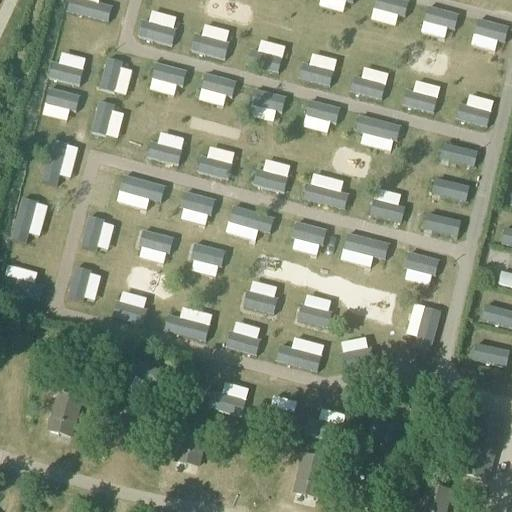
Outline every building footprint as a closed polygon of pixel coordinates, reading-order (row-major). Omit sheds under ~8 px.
[(71,0),(68,15),(106,24),(110,9),(71,0)] [(403,20),(407,7),(379,0),(376,0),(373,13),(403,20)] [(453,32),(456,19),(427,12),(423,25),(453,32)] [(174,33),(141,25),(137,39),(171,47),(174,33)] [(503,45),(506,32),(477,25),(473,38),(503,45)] [(227,46),(194,38),(190,51),(224,59),(227,46)] [(281,61),(250,53),(247,66),(278,73),(281,61)] [(121,66),(105,62),(98,92),(113,96),(121,66)] [(48,81),(78,88),(82,73),(52,66),(48,81)] [(333,74),(301,66),(298,80),(329,88),(333,74)] [(151,81),(182,89),(185,75),(154,67),(151,81)] [(199,92),(230,100),(234,86),(202,79),(199,92)] [(384,88),(354,80),(350,94),(381,102),(384,88)] [(44,107),(74,114),(78,99),(48,92),(44,107)] [(251,108),(280,116),(284,100),(254,93),(251,108)] [(436,101),(405,93),(402,107),(433,115),(436,101)] [(112,108),(97,105),(89,135),(105,139),(112,108)] [(303,119),(334,127),(338,114),(306,106),(303,119)] [(490,115),(459,107),(456,121),(487,128),(490,115)] [(357,135),(396,145),(399,131),(361,122),(357,135)] [(50,143),(40,184),(56,188),(66,147),(50,143)] [(146,160),(176,167),(179,153),(150,146),(146,160)] [(473,170),(477,156),(443,147),(439,161),(473,170)] [(196,175),(226,182),(230,167),(200,160),(196,175)] [(252,188),(283,196),(286,181),(256,173),(252,188)] [(122,179),(118,194),(158,204),(162,189),(122,179)] [(434,180),(430,196),(468,205),(472,189),(434,180)] [(302,202),(344,213),(347,198),(305,188),(302,202)] [(184,196),(180,211),(210,219),(214,203),(184,196)] [(19,201),(9,241),(25,245),(35,205),(19,201)] [(369,218),(401,226),(404,211),(373,203),(369,218)] [(273,220),(231,210),(227,227),(269,237),(273,220)] [(422,232),(456,240),(460,225),(426,217),(422,232)] [(103,223),(87,219),(79,251),(95,254),(103,223)] [(326,233),(294,226),(291,240),(322,248),(326,233)] [(511,232),(504,230),(500,246),(511,249),(511,232)] [(141,234),(137,249),(168,256),(172,242),(141,234)] [(388,248),(346,238),(343,254),(384,264),(388,248)] [(193,247),(190,263),(220,270),(224,255),(193,247)] [(438,264),(407,256),(403,272),(435,279),(438,264)] [(74,270),(66,300),(81,304),(88,274),(74,270)] [(511,276),(499,273),(496,287),(511,290),(511,276)] [(0,278),(0,294),(40,304),(43,289),(0,278)] [(245,295),(241,310),(273,318),(277,303),(245,295)] [(114,306),(111,320),(141,327),(145,313),(114,306)] [(511,314),(484,308),(480,323),(511,330),(511,314)] [(301,310),(297,323),(328,331),(331,318),(301,310)] [(422,311),(412,352),(427,356),(437,314),(422,311)] [(166,320),(163,334),(203,344),(207,329),(166,320)] [(60,339),(34,333),(25,370),(51,376),(60,339)] [(228,336),(224,351),(256,358),(259,344),(228,336)] [(474,347),(470,362),(505,370),(509,355),(474,347)] [(279,350),(275,364),(316,374),(319,360),(279,350)] [(371,352),(340,358),(342,372),(373,366),(371,352)] [(116,381),(173,395),(178,377),(121,363),(116,381)] [(210,396),(207,411),(240,419),(244,404),(210,396)] [(260,408),(256,425),(290,433),(294,417),(260,408)] [(488,484),(503,424),(476,417),(460,476),(488,484)] [(307,422),(303,439),(337,447),(341,430),(307,422)]
